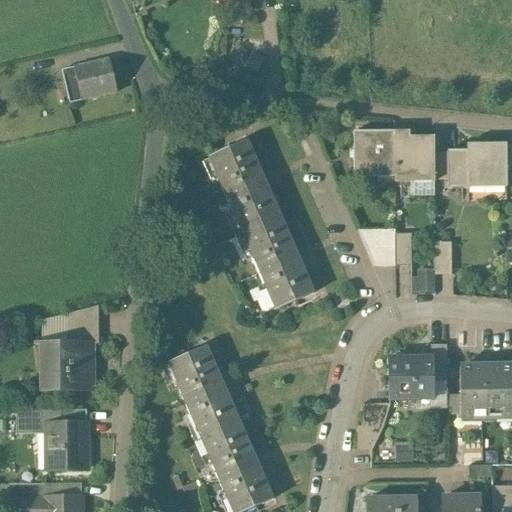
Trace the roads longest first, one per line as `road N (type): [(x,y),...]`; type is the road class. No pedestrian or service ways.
road 1 (residential): [(117,0),(150,92),(117,511)]
road 2 (residential): [(511,318),(425,312),(385,321),(370,335),(357,355),(329,511)]
